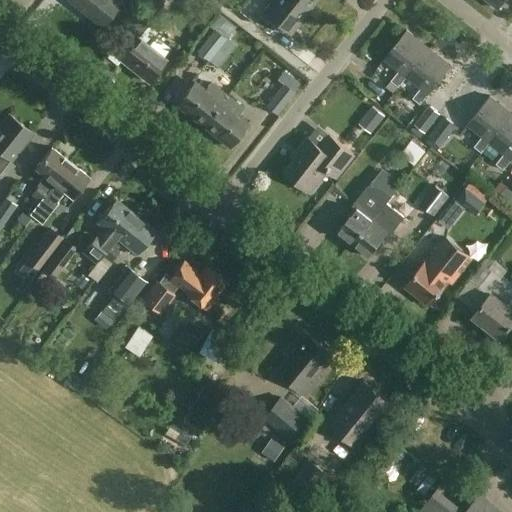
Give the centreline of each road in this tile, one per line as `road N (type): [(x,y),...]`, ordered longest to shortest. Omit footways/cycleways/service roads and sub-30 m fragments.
road 1 (unclassified): [(479,421),(219,211)]
road 2 (unclassified): [(219,211),(0,36)]
road 3 (residential): [(219,211),(389,0)]
